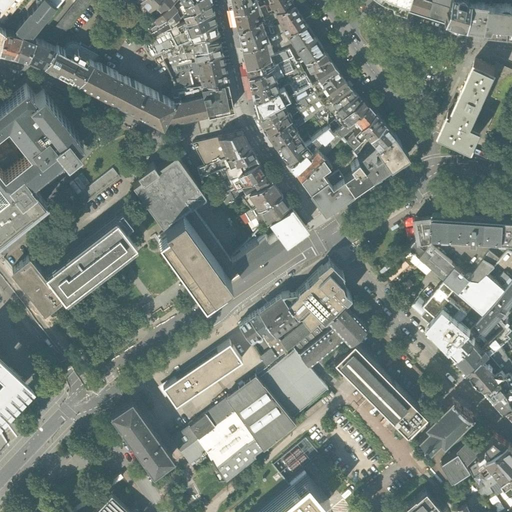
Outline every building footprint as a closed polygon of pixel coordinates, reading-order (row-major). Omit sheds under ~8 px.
[(0,0),(0,46),(3,33),(5,30),(0,25),(20,0),(0,0)] [(0,46),(0,50),(26,56),(35,38),(27,34),(28,33),(31,33),(55,3),(50,0),(37,0),(16,27),(16,28),(15,32),(5,30),(3,33),(0,46)] [(58,41),(91,0),(76,0),(49,34),(58,41)] [(161,10),(171,1),(171,0),(154,0),(153,1),(156,4),(154,5),(147,11),(150,15),(149,16),(148,15),(141,22),(144,25),(161,10)] [(178,0),(174,4),(171,1),(161,10),(144,25),(148,29),(182,2),(184,1),(183,0),(178,0)] [(205,0),(185,0),(184,1),(182,2),(188,10),(205,0)] [(211,9),(213,9),(210,0),(205,0),(188,10),(183,13),(186,20),(195,16),(211,9)] [(230,0),(233,9),(253,0),(230,0)] [(253,0),(233,9),(236,25),(259,16),(263,14),(256,0),(254,0),(253,0)] [(275,9),(277,8),(292,1),(291,0),(268,0),(271,4),(272,4),(275,9)] [(405,0),(404,7),(414,10),(425,14),(428,0),(405,0)] [(447,3),(438,0),(428,0),(425,14),(443,19),(447,3)] [(447,0),(447,3),(443,19),(443,20),(445,21),(447,22),(451,25),(454,25),(456,26),(459,25),(462,26),(464,26),(469,1),(469,0),(447,0)] [(284,30),(285,29),(305,20),(292,1),(277,8),(275,9),(281,23),(284,30)] [(490,3),(469,1),(464,26),(467,26),(485,28),(490,3)] [(188,10),(182,2),(148,29),(149,31),(150,33),(170,21),(176,17),(183,13),(188,10)] [(503,4),(490,3),(485,28),(507,30),(511,30),(511,3),(511,4),(510,3),(508,3),(505,3),(503,4)] [(141,13),(132,5),(126,11),(129,13),(132,16),(136,17),(141,13)] [(195,16),(186,20),(179,23),(176,25),(173,26),(171,27),(153,37),(158,44),(187,30),(215,20),(213,9),(211,9),(195,16)] [(259,16),(236,25),(241,46),(267,36),(259,16)] [(170,21),(150,33),(153,37),(171,27),(173,26),(176,25),(179,23),(176,17),(170,21)] [(187,30),(191,39),(202,35),(217,30),(215,20),(187,30)] [(287,32),(289,35),(304,58),(324,48),(308,25),(306,23),(305,20),(285,29),(287,32)] [(281,23),(274,26),(276,32),(282,30),(284,30),(281,23)] [(105,45),(103,49),(112,57),(127,37),(120,26),(105,45)] [(151,58),(153,57),(182,44),(191,39),(187,30),(158,44),(153,37),(142,46),(151,58)] [(178,49),(180,54),(195,49),(219,42),(217,30),(202,35),(191,39),(182,44),(183,48),(178,49)] [(26,56),(43,63),(56,44),(58,41),(49,34),(46,42),(35,37),(35,38),(26,56)] [(241,46),(245,65),(270,56),(267,49),(271,47),(267,36),(241,46)] [(89,47),(81,42),(79,44),(98,54),(103,49),(105,45),(95,38),(89,47)] [(47,66),(77,81),(93,60),(98,54),(79,44),(81,42),(80,42),(79,43),(75,42),(70,42),(67,43),(63,48),(61,46),(56,44),(43,63),(47,66)] [(221,50),(219,42),(195,49),(180,54),(164,60),(167,67),(191,58),(221,50)] [(183,48),(182,44),(153,57),(157,64),(164,60),(180,54),(178,49),(183,48)] [(324,48),(304,58),(309,68),(312,66),(324,61),(329,57),(324,48)] [(204,84),(227,79),(221,50),(191,58),(194,71),(199,70),(202,84),(204,84)] [(273,64),(250,74),(247,75),(253,98),(305,73),(304,70),(303,71),(298,61),(296,62),(292,55),(273,64)] [(270,56),(245,65),(247,75),(250,74),(273,64),(270,56)] [(495,65),(475,56),(465,79),(451,109),(474,119),(481,103),(498,67),(495,65)] [(324,61),(312,66),(317,75),(320,79),(337,68),(329,57),(324,61)] [(185,88),(202,84),(199,70),(194,71),(191,58),(167,67),(172,76),(175,89),(185,88)] [(77,81),(106,96),(118,73),(93,60),(77,81)] [(498,67),(481,103),(496,110),(489,126),(501,131),(511,106),(511,68),(509,67),(496,61),(495,65),(498,67)] [(324,85),(340,73),(337,68),(320,79),(324,85)] [(109,98),(134,110),(146,87),(121,75),(118,73),(106,96),(109,98)] [(257,113),(291,94),(311,84),(305,73),(253,98),(257,113)] [(346,81),(340,73),(324,85),(330,94),(346,81)] [(208,114),(233,107),(227,79),(204,84),(205,91),(202,92),(204,98),(208,114)] [(0,238),(47,200),(31,180),(68,151),(70,153),(84,142),(81,140),(87,135),(46,85),(38,92),(28,80),(0,102),(0,238)] [(350,86),(346,81),(330,94),(328,95),(331,100),(350,86)] [(185,88),(175,89),(177,96),(173,97),(174,102),(181,100),(182,103),(204,98),(202,92),(205,91),(204,84),(202,84),(185,88)] [(355,90),(350,86),(331,100),(313,113),(317,119),(330,109),(355,90)] [(134,110),(162,125),(174,102),(146,87),(134,110)] [(360,97),(355,90),(330,109),(336,116),(346,108),(346,109),(361,97),(360,97)] [(257,113),(261,122),(285,107),(295,102),(291,94),(257,113)] [(362,95),(360,97),(361,97),(346,109),(346,108),(336,116),(333,118),(339,125),(360,108),(367,101),(362,95)] [(162,125),(208,114),(204,98),(182,103),(181,100),(174,102),(162,125)] [(374,109),(367,101),(360,108),(339,125),(339,126),(336,129),(340,134),(353,123),(353,122),(351,120),(355,117),(360,124),(374,109)] [(261,122),(266,131),(287,117),(290,116),(289,115),(285,107),(261,122)] [(474,119),(451,109),(449,108),(440,127),(442,128),(472,142),(482,122),(474,119)] [(383,120),(374,109),(360,124),(353,132),(358,137),(362,132),(362,128),(368,135),(383,120)] [(266,131),(274,142),(293,127),(294,127),(287,117),(266,131)] [(392,130),(383,120),(368,135),(374,141),(357,157),(362,163),(373,154),(374,150),(372,149),(378,144),(377,144),(392,131),(392,130)] [(288,161),(294,169),(310,154),(306,150),(321,138),(323,140),(332,131),(326,124),(304,142),(299,146),(302,149),(288,161)] [(304,142),(293,127),(274,142),(288,161),(302,149),(299,146),(304,142)] [(250,146),(242,130),(192,142),(204,165),(250,146)] [(373,154),(362,163),(372,177),(398,159),(407,153),(392,131),(377,144),(378,144),(372,149),(374,150),(373,154)] [(250,146),(204,165),(197,168),(200,176),(208,173),(254,154),(250,146)] [(294,169),(300,177),(311,167),(312,165),(321,155),(323,154),(316,147),(310,154),(294,169)] [(204,299),(240,271),(230,257),(213,232),(194,206),(206,194),(177,153),(157,166),(154,162),(144,169),(138,173),(141,179),(134,184),(165,227),(158,234),(192,282),(204,299)] [(258,160),(254,154),(208,173),(214,183),(236,171),(250,165),(258,160)] [(300,177),(310,190),(326,178),(321,170),(328,165),(321,155),(312,165),(311,167),(300,177)] [(361,184),(372,177),(362,163),(357,157),(349,164),(353,169),(342,176),(352,191),(361,184)] [(61,158),(42,175),(49,184),(68,166),(61,158)] [(264,170),(258,160),(250,165),(236,171),(214,183),(220,194),(229,189),(264,170)] [(111,165),(77,190),(85,200),(120,174),(111,165)] [(271,179),(264,170),(229,189),(220,194),(223,199),(220,200),(222,204),(225,203),(271,179)] [(324,210),(352,191),(342,176),(338,170),(326,178),(310,190),(324,210)] [(281,192),(271,179),(225,203),(233,218),(281,192)] [(290,204),(281,192),(233,218),(235,222),(250,236),(252,234),(264,220),(269,217),(290,204)] [(290,204),(269,217),(285,238),(305,224),(290,204)] [(449,238),(449,233),(472,234),(472,239),(478,240),(478,235),(497,236),(501,236),(500,238),(506,239),(507,236),(511,236),(511,215),(507,215),(498,215),(476,214),(446,212),(432,211),(432,213),(431,232),(443,233),(443,238),(449,238)] [(430,214),(415,215),(417,227),(419,237),(419,239),(410,246),(411,247),(409,249),(419,256),(430,243),(431,242),(431,232),(432,213),(430,214)] [(28,255),(11,268),(44,308),(62,294),(64,296),(112,259),(117,255),(135,241),(116,216),(54,264),(45,272),(43,273),(28,255)] [(252,234),(265,252),(285,238),(269,217),(264,220),(252,234)] [(265,252),(252,234),(250,236),(240,244),(238,246),(230,253),(230,257),(240,271),(250,263),(259,257),(265,252)] [(469,275),(430,243),(419,256),(427,263),(431,266),(444,277),(444,276),(459,289),(470,277),(469,276),(469,275)] [(421,313),(429,320),(428,322),(436,330),(455,351),(458,354),(481,332),(485,327),(478,320),(506,287),(487,271),(500,258),(489,249),(469,275),(469,276),(470,277),(459,289),(444,276),(444,277),(424,301),(428,305),(421,313)] [(326,315),(344,301),(342,298),(342,297),(343,297),(343,296),(342,296),(343,295),(345,297),(350,292),(336,278),(342,271),(336,265),(328,257),(292,294),(288,290),(281,291),(280,292),(297,314),(302,321),(309,329),(315,325),(325,314),(326,315)] [(485,327),(486,328),(511,297),(511,279),(506,287),(478,320),(485,327)] [(258,308),(274,331),(297,314),(280,292),(258,308)] [(344,300),(344,301),(326,315),(323,318),(328,324),(329,325),(343,334),(349,340),(366,324),(355,312),(344,300)] [(259,332),(270,347),(276,356),(284,350),(285,349),(286,349),(280,340),(274,331),(258,308),(255,310),(248,315),(259,332)] [(248,315),(238,322),(250,339),(255,335),(256,335),(256,336),(257,336),(258,336),(259,336),(259,335),(260,335),(260,334),(260,333),(260,332),(259,332),(248,315)] [(292,344),(294,346),(298,351),(329,325),(328,324),(326,325),(321,319),(315,325),(309,329),(309,330),(292,344)] [(481,332),(458,354),(468,366),(489,349),(506,335),(511,331),(508,328),(511,323),(509,320),(508,320),(493,334),(490,330),(484,335),(481,332)] [(302,321),(280,340),(286,349),(292,344),(309,330),(309,329),(302,321)] [(329,325),(298,351),(308,363),(316,356),(343,334),(329,325)] [(502,373),(510,368),(511,366),(511,343),(506,335),(489,349),(502,373)] [(228,338),(162,385),(175,403),(183,397),(241,357),(228,338)] [(355,341),(353,340),(333,360),(368,394),(373,400),(387,413),(392,418),(406,432),(425,412),(388,374),(355,341)] [(189,423),(171,436),(176,442),(180,448),(182,447),(189,456),(203,445),(209,454),(211,457),(216,464),(218,466),(225,477),(256,452),(263,446),(294,419),(291,414),(326,385),(308,363),(298,351),(294,346),(287,351),(285,349),(284,350),(284,352),(284,353),(284,354),(270,366),(258,375),(255,371),(231,390),(225,395),(214,403),(205,410),(200,414),(195,418),(189,423)] [(276,356),(270,347),(261,354),(259,356),(267,364),(277,356),(276,356)] [(17,364),(7,355),(0,348),(0,415),(33,381),(17,364)] [(502,373),(489,349),(468,366),(485,385),(502,373)] [(508,383),(511,381),(511,374),(510,368),(502,373),(485,385),(494,396),(508,383)] [(511,395),(511,394),(511,381),(508,383),(494,396),(504,407),(511,402),(511,395)] [(331,390),(303,414),(307,418),(335,395),(331,390)] [(154,432),(129,397),(110,411),(151,468),(152,469),(171,455),(154,432)] [(451,397),(425,423),(428,427),(417,437),(428,448),(438,438),(442,442),(471,413),(467,411),(464,408),(461,406),(459,404),(456,401),(451,397)] [(387,413),(380,421),(385,425),(392,418),(387,413)] [(479,445),(474,449),(481,456),(483,454),(485,457),(487,456),(509,443),(493,431),(488,436),(479,445)] [(439,460),(451,479),(468,468),(485,457),(483,454),(481,456),(474,449),(479,445),(471,438),(469,435),(468,436),(466,435),(462,439),(464,440),(453,451),(439,460)] [(502,477),(511,470),(511,446),(509,443),(487,456),(485,457),(468,468),(481,497),(484,495),(493,491),(495,496),(501,492),(509,487),(508,486),(506,482),(502,477)] [(511,470),(502,477),(506,482),(511,477),(511,470)] [(313,511),(329,499),(318,487),(305,472),(258,511),(313,511)] [(438,511),(443,509),(424,487),(414,495),(393,511),(438,511)] [(91,511),(131,511),(110,492),(91,511)] [(469,511),(465,501),(456,506),(459,511),(469,511)]
